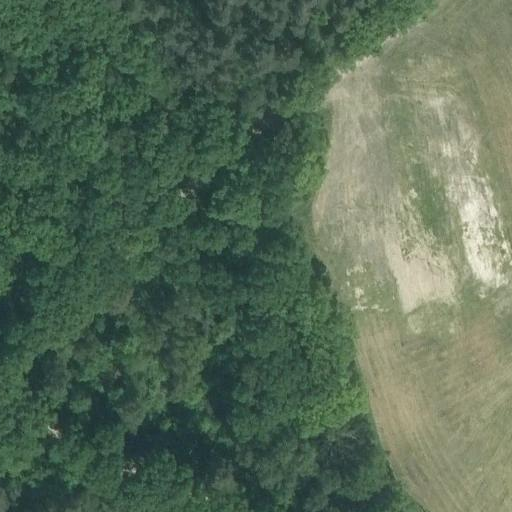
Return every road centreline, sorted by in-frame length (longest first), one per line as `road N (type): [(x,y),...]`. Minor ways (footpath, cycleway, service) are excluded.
road 1 (track): [(0,361),(252,140)]
road 2 (track): [(215,511),(0,413)]
road 3 (track): [(252,140),(419,0)]
